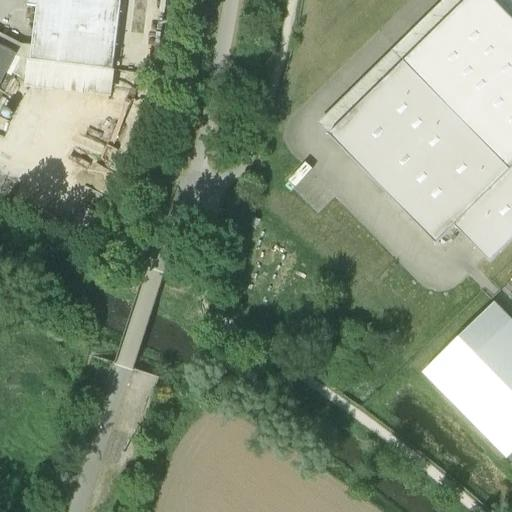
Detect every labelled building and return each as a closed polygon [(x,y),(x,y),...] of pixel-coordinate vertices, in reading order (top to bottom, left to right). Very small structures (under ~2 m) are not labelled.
[(123,0),(30,0),(29,8),(39,9),(34,49),(33,64),(29,64),(26,91),(112,100),(123,0)] [(491,264),(511,243),(511,0),(471,0),(332,137),(438,246),(456,228),(491,264)] [(0,89),(16,57),(22,46),(0,34),(0,89)] [(34,49),(22,46),(16,57),(29,64),(33,64),(34,49)] [(511,322),(498,309),(429,376),(511,460),(511,322)]
